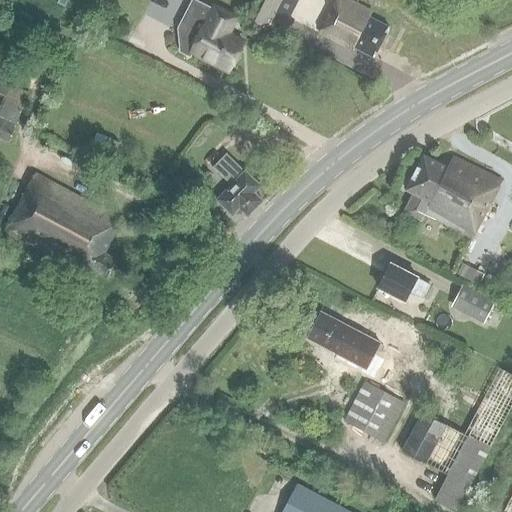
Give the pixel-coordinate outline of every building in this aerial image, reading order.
[(228,71),(243,43),(226,34),(235,18),(214,7),(212,9),(193,0),(192,0),(195,1),(182,27),(177,28),(179,51),(189,57),(192,52),(228,71)] [(289,18),(297,0),(264,0),(262,5),(289,18)] [(388,28),(368,17),(371,12),(346,0),(335,0),(319,34),(351,50),(353,47),(373,58),(388,28)] [(0,139),(9,143),(30,93),(10,85),(4,100),(0,98),(0,139)] [(90,149),(112,158),(119,142),(96,133),(90,149)] [(231,215),(238,208),(247,216),(262,201),(253,193),(260,186),(226,153),(212,167),(230,185),(216,200),(231,215)] [(500,182),(452,158),(447,168),(423,156),(405,190),(412,194),(403,212),(420,221),(424,213),(471,238),(500,182)] [(83,266),(106,278),(116,260),(104,253),(121,220),(35,174),(4,231),(80,271),(83,266)] [(429,285),(416,278),(390,264),(378,287),(404,301),(409,292),(422,299),(429,285)] [(483,274),(472,269),(467,279),(477,285),(483,274)] [(482,323),(493,300),(461,284),(450,307),(482,323)] [(320,312),(306,338),(321,346),(336,354),(366,370),(380,344),(372,340),(350,328),(320,312)] [(398,320),(392,332),(407,339),(413,328),(398,320)] [(424,463),(446,475),(434,499),(455,510),(511,400),(511,375),(498,368),(463,434),(453,429),(422,412),(401,451),(424,463)] [(381,441),(402,402),(364,382),(343,421),(381,441)] [(348,511),(296,484),(281,511),(348,511)] [(511,511),(511,493),(502,511),(511,511)]
